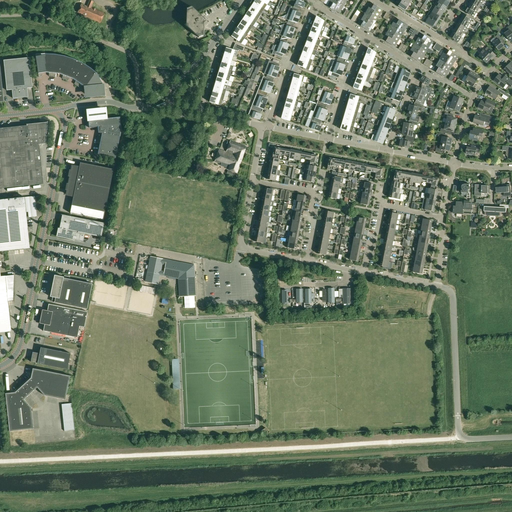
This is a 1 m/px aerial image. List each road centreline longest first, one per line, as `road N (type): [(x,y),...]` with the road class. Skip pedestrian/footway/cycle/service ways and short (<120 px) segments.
road 1 (unclassified): [(59,109),(64,128),(20,345),(0,366)]
road 2 (tertiary): [(511,438),(460,434),(454,327)]
road 3 (tertiary): [(308,261),(240,247),(252,181)]
road 4 (residential): [(268,126),(311,10),(319,7)]
